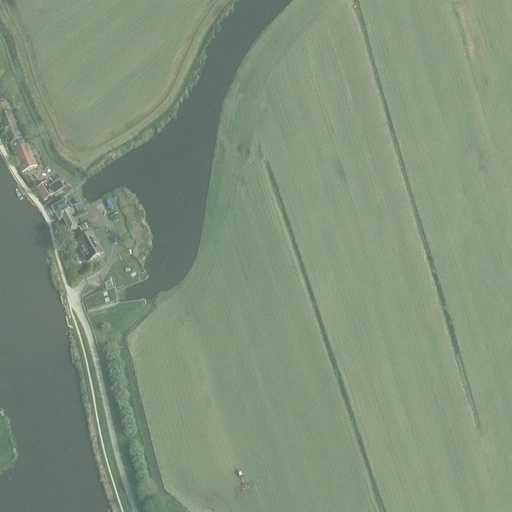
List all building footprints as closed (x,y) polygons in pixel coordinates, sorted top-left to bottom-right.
[(0,123),(21,174),(36,167),(27,146),(24,147),(7,102),(0,105),(0,123)] [(42,182),(33,188),(39,199),(53,191),(49,184),(44,186),(42,182)] [(69,233),(76,229),(69,217),(72,215),(65,201),(51,209),(58,222),(61,220),(69,233)] [(84,226),(78,229),(81,234),(87,231),(84,226)] [(90,234),(76,242),(88,263),(102,255),(90,234)] [(117,297),(115,291),(84,299),(87,312),(119,303),(117,297)]
